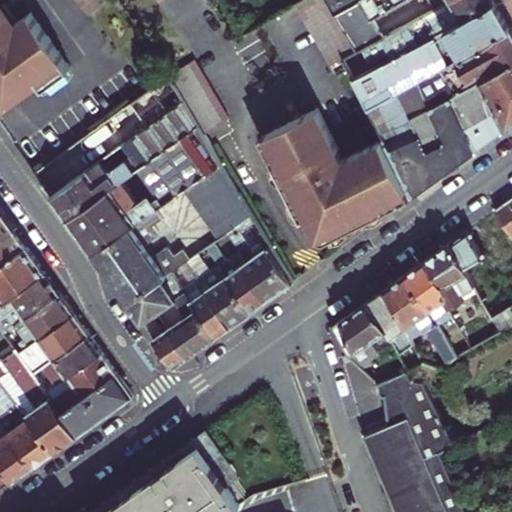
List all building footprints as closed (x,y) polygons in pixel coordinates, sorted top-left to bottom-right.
[(0,0),(0,101),(6,103),(39,79),(43,84),(69,65),(29,10),(11,23),(0,7),(0,0)] [(77,0),(90,15),(107,0),(77,0)] [(345,31),(334,12),(327,0),(298,0),(296,2),(332,65),(344,58),(343,57),(355,51),(356,50),(345,31)] [(371,17),(362,0),(355,0),(334,12),(345,31),(371,17)] [(369,107),(395,92),(391,84),(445,54),(450,63),(511,26),(496,0),(392,58),(366,72),(354,79),(369,107)] [(374,0),(362,0),(371,17),(381,11),(374,0)] [(495,0),(450,0),(436,7),(381,37),(392,58),(496,0),(495,0)] [(511,61),(511,27),(511,26),(450,63),(432,73),(431,72),(418,79),(432,106),(462,89),(457,80),(445,86),(440,83),(464,69),(469,78),(487,69),(490,74),(511,61)] [(366,72),(355,51),(343,57),(344,58),(354,79),(366,72)] [(228,118),(193,60),(168,75),(183,100),(197,124),(203,133),(228,118)] [(511,61),(490,74),(462,89),(432,106),(418,79),(395,92),(369,107),(385,138),(398,164),(413,195),(476,150),(488,142),(511,124),(511,61)] [(168,75),(35,172),(51,196),(183,100),(168,75)] [(183,100),(51,196),(67,217),(197,124),(183,100)] [(398,164),(385,138),(340,160),(335,150),(339,149),(317,106),(259,136),(301,218),(307,214),(319,238),(325,240),(413,195),(398,164)] [(197,124),(67,217),(92,252),(152,210),(184,188),(220,162),(203,133),(197,124)] [(184,188),(219,237),(229,230),(251,215),(220,162),(184,188)] [(508,230),(511,235),(511,197),(496,209),(508,230)] [(0,208),(0,238),(14,228),(0,208)] [(92,252),(127,301),(171,271),(186,260),(181,252),(172,258),(166,250),(152,259),(142,244),(156,234),(150,225),(159,219),(152,210),(92,252)] [(229,230),(248,260),(250,263),(250,266),(253,272),(257,273),(272,296),(292,281),(263,233),(248,243),(241,232),(255,222),(251,215),(229,230)] [(0,264),(27,246),(14,228),(0,238),(0,264)] [(467,230),(426,258),(442,287),(443,294),(441,295),(453,315),(457,321),(463,317),(456,305),(464,300),(454,283),(459,280),(466,292),(476,286),(475,284),(465,265),(481,255),(479,251),(467,230)] [(250,263),(248,260),(237,267),(233,261),(226,258),(214,240),(208,245),(212,252),(220,264),(251,311),(272,296),(257,273),(253,272),(250,266),(250,263)] [(0,303),(46,273),(27,246),(0,264),(0,303)] [(191,266),(200,278),(231,325),(251,311),(220,264),(212,270),(199,251),(188,259),(191,266)] [(442,287),(426,258),(405,274),(456,356),(462,353),(443,321),(453,315),(441,295),(443,294),(442,287)] [(182,287),(185,292),(216,336),(231,325),(200,278),(191,266),(188,259),(186,260),(171,271),(179,282),(182,287)] [(171,271),(127,301),(142,322),(151,315),(157,311),(185,292),(182,287),(173,293),(170,288),(179,282),(171,271)] [(26,317),(60,293),(46,273),(0,303),(0,323),(5,330),(25,316),(26,317)] [(401,318),(410,338),(430,328),(438,342),(436,344),(448,362),(456,356),(405,274),(386,287),(401,318)] [(489,306),(511,299),(511,276),(483,286),(489,306)] [(386,287),(369,299),(397,353),(411,342),(410,338),(401,318),(386,287)] [(169,327),(188,355),(216,336),(185,292),(157,311),(161,317),(179,304),(186,315),(169,327)] [(40,337),(75,313),(60,293),(26,317),(25,316),(5,330),(12,340),(21,334),(25,340),(16,346),(17,347),(20,352),(40,337)] [(341,319),(356,347),(367,339),(376,356),(385,352),(389,361),(398,357),(397,353),(369,299),(341,319)] [(35,372),(55,358),(89,334),(75,313),(40,337),(20,352),(29,364),(35,372)] [(174,366),(188,355),(169,327),(163,332),(151,315),(142,322),(174,366)] [(41,381),(48,390),(102,352),(89,334),(55,358),(61,367),(41,381)] [(28,412),(55,450),(79,433),(63,411),(48,390),(41,381),(35,372),(29,364),(20,352),(17,347),(0,359),(0,380),(23,408),(24,407),(28,412)] [(84,396),(117,372),(102,352),(48,390),(63,411),(67,408),(58,395),(76,383),(84,396)] [(445,369),(420,362),(405,370),(410,380),(422,382),(444,371),(445,369)] [(408,423),(396,429),(367,441),(397,511),(463,511),(460,504),(438,455),(454,446),(423,382),(422,382),(410,380),(405,370),(376,384),(381,400),(387,401),(399,401),(408,423)] [(117,372),(84,396),(67,408),(63,411),(79,433),(133,395),(117,372)] [(0,419),(33,466),(55,450),(28,412),(24,407),(23,408),(0,380),(0,419)] [(387,401),(396,429),(408,423),(399,401),(387,401)] [(0,460),(13,480),(33,466),(0,419),(0,460)] [(211,434),(197,444),(227,486),(241,476),(211,434)] [(101,511),(197,444),(192,437),(87,511),(86,511),(82,507),(74,511),(101,511)] [(212,511),(234,496),(227,486),(197,444),(101,511),(212,511)] [(0,460),(0,489),(13,480),(0,460)] [(212,511),(228,511),(240,504),(234,496),(212,511)]
